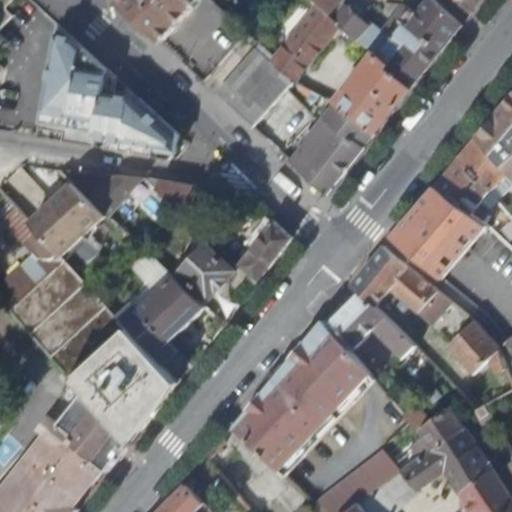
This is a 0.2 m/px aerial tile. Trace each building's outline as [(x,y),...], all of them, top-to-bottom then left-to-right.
[(180,60),(207,84),(249,34),(210,0),(121,0),(117,5),(180,60)] [(313,0),(302,0),(301,2),(313,12),(319,5),(313,0)] [(313,0),(319,5),(329,14),(342,0),(341,0),(313,0)] [(361,42),(377,52),(393,63),(389,68),(413,85),(437,54),(461,24),(434,0),(430,0),(418,14),(408,6),(403,6),(397,14),(397,13),(385,27),(383,29),(388,33),(386,35),(370,21),(368,23),(342,0),(329,14),(361,42)] [(457,0),(471,11),(479,0),(457,0)] [(313,12),(275,57),(272,61),(296,81),(324,47),(331,38),(333,35),(354,50),(361,42),(329,14),(319,5),(313,12)] [(157,148),(178,152),(180,135),(138,97),(114,93),(117,77),(83,47),(56,43),(41,128),(44,129),(66,133),(65,141),(96,147),(98,139),(123,143),(122,151),(156,155),(157,148)] [(261,45),(221,95),(259,128),(296,81),(272,61),(275,57),(261,45)] [(377,52),(337,102),(340,103),(375,133),(392,112),(413,85),(389,68),(393,63),(377,52)] [(487,127),(476,141),(508,177),(511,180),(511,97),(504,106),(487,127)] [(337,102),(292,158),(328,194),(349,167),(375,133),(340,103),(337,102)] [(460,160),(490,194),(498,187),(508,177),(476,141),(471,146),(460,160)] [(436,188),(470,215),(490,194),(460,160),(443,179),(436,188)] [(78,182),(112,214),(113,214),(147,179),(122,176),(67,171),(78,182)] [(153,179),(214,237),(222,229),(204,211),(200,215),(186,201),(198,187),(187,185),(153,179)] [(30,230),(63,263),(112,214),(78,182),(30,230)] [(490,194),(502,207),(510,200),(498,187),(490,194)] [(404,226),(394,239),(442,280),(454,266),(486,228),(470,215),(436,188),(421,206),(404,226)] [(502,207),(511,218),(511,216),(511,202),(510,200),(502,207)] [(277,223),(241,262),(262,281),(290,245),(297,236),(277,223)] [(371,266),(354,286),(361,294),(377,310),(382,303),(392,292),(424,320),(430,326),(451,302),(387,246),(371,266)] [(187,274),(214,300),(228,286),(239,274),(211,247),(187,274)] [(136,305),(120,321),(128,330),(168,369),(182,354),(174,345),(195,324),(212,307),(179,276),(143,312),(136,305)] [(348,308),(333,324),(357,350),(375,333),(403,362),(416,350),(377,310),(361,294),(348,308)] [(451,302),(430,326),(451,348),(475,322),(451,302)] [(242,420),(233,431),(280,474),(372,376),(324,322),(309,340),(289,364),(263,395),(242,420)] [(451,348),(478,375),(492,360),(497,370),(500,368),(503,373),(508,367),(501,349),(481,327),(475,322),(451,348)] [(128,330),(75,383),(88,396),(135,443),(143,434),(171,397),(182,384),(168,369),(128,330)] [(416,350),(438,372),(443,367),(422,345),(416,350)] [(0,511),(77,511),(111,469),(113,471),(125,457),(135,443),(88,396),(77,410),(71,417),(62,410),(44,432),(50,437),(0,501),(0,511)] [(453,407),(432,420),(418,406),(406,416),(408,417),(422,438),(431,452),(466,428),(453,407)] [(431,452),(446,473),(479,449),(466,428),(431,452)] [(402,472),(361,504),(366,511),(387,511),(446,473),(431,452),(422,438),(409,448),(420,460),(404,471),(402,472)] [(446,473),(461,497),(494,468),(482,447),(479,449),(446,473)] [(386,452),(315,506),(322,511),(349,511),(361,504),(402,472),(386,452)] [(511,511),(511,498),(494,468),(461,497),(471,511),(511,511)] [(161,511),(196,511),(204,505),(190,487),(172,502),(166,507),(161,511)]
